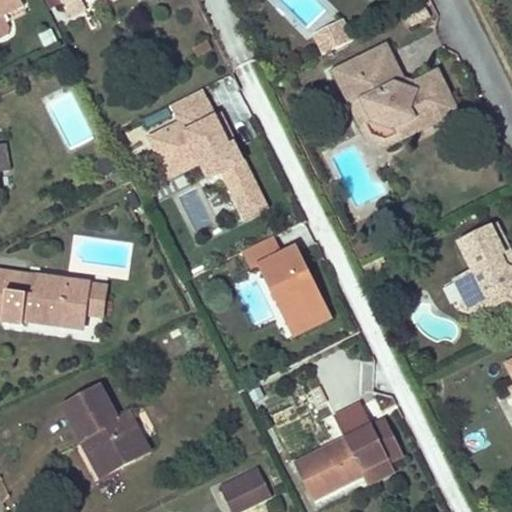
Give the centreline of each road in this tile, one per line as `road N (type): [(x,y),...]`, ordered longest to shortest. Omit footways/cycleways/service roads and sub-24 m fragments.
road 1 (residential): [(218,0),(465,511)]
road 2 (residential): [(511,116),(454,0)]
